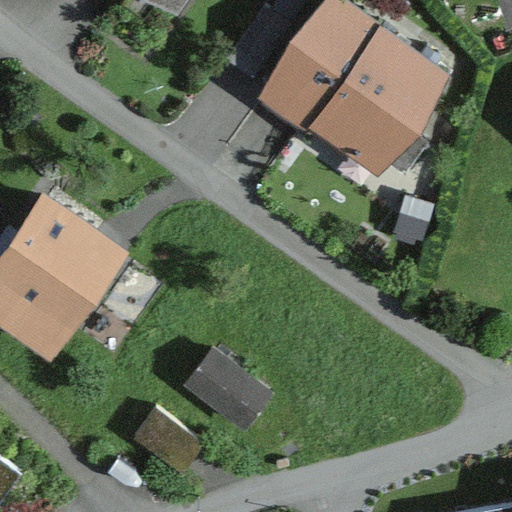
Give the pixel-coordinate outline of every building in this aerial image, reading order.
[(262,0),(225,53),(252,71),(291,16),(268,0),(262,0)] [(402,168),(426,136),(410,125),(419,115),(450,62),(362,0),(310,0),(288,22),(257,85),(310,122),(313,118),(377,163),(384,155),(402,168)] [(511,0),(503,0),(506,12),(511,10),(511,0)] [(129,237),(41,174),(0,231),(0,313),(50,349),(129,237)] [(434,200),(405,191),(394,224),(423,233),(434,200)] [(268,387),(213,345),(189,378),(244,419),(268,387)] [(202,436),(156,403),(135,432),(180,466),(202,436)] [(0,493),(21,465),(0,450),(0,493)] [(511,511),(511,494),(438,509),(439,511),(511,511)]
